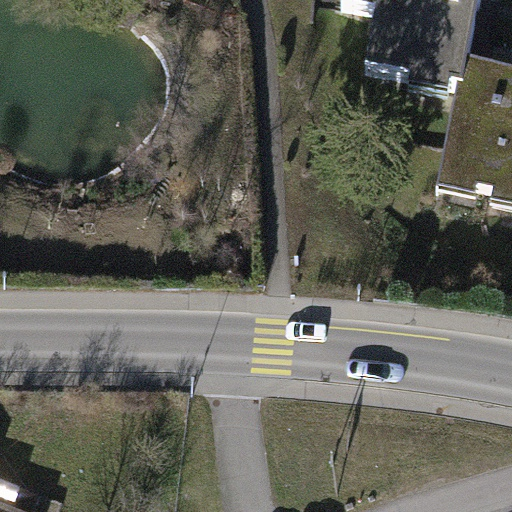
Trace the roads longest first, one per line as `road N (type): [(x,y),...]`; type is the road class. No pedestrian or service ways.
road 1 (tertiary): [(235,344),(511,377)]
road 2 (tertiary): [(0,342),(235,344)]
road 3 (residential): [(253,511),(235,344)]
